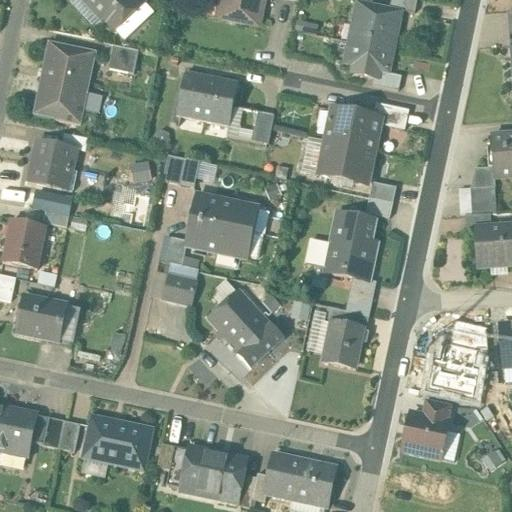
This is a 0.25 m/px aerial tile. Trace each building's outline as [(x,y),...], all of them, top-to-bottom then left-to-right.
[(147,5),(142,0),(80,0),(115,36),(147,5)] [(265,0),(222,0),(218,19),(260,28),(265,0)] [(417,1),(413,0),(391,0),(389,9),(403,12),(415,14),(417,1)] [(389,9),(356,2),(347,44),(394,54),(403,12),(389,9)] [(394,54),(347,44),(343,65),(353,68),(352,74),(373,79),(375,72),(390,75),(394,54)] [(97,55),(49,45),(34,117),(82,127),(97,55)] [(140,53),(115,48),(110,72),(135,77),(140,53)] [(239,83),(185,72),(176,118),(230,128),(239,83)] [(390,75),(375,72),(373,79),(372,87),(398,92),(402,77),(390,75)] [(409,111),(376,104),(372,121),(379,122),(379,126),(404,131),(409,111)] [(275,116),(257,113),(251,142),(269,146),(275,116)] [(372,121),(333,113),(326,143),(373,153),(379,126),(379,122),(372,121)] [(511,135),(491,137),(493,169),(494,181),(511,179),(511,135)] [(89,141),(66,136),(63,147),(78,150),(78,152),(86,153),(89,141)] [(63,147),(38,141),(28,185),(69,194),(78,152),(78,150),(63,147)] [(373,153),(326,143),(319,175),(366,185),(373,153)] [(185,161),(168,157),(163,184),(180,187),(185,161)] [(132,164),(133,181),(150,181),(150,163),(132,164)] [(493,169),(475,170),(470,191),(495,189),(494,181),(493,169)] [(395,189),(372,185),(369,200),(392,204),(395,189)] [(495,189),(470,191),(472,217),(490,216),(490,217),(496,217),(495,189)] [(470,191),(458,192),(460,218),(465,218),(472,217),(470,191)] [(259,210),(196,197),(191,223),(254,236),(259,210)] [(392,204),(369,200),(367,215),(389,219),(392,204)] [(69,218),(46,214),(44,225),(67,230),(69,218)] [(374,223),(337,216),(325,274),(353,280),(368,283),(368,282),(372,260),(366,259),(374,223)] [(472,217),(465,218),(466,233),(477,232),(476,231),(491,230),(490,217),(490,216),(472,217)] [(46,230),(11,223),(3,265),(37,272),(46,230)] [(254,236),(191,223),(187,243),(186,249),(187,249),(249,261),(254,236)] [(511,228),(491,230),(476,231),(477,232),(479,270),(511,267),(511,228)] [(187,243),(170,239),(166,264),(183,268),(187,249),(186,249),(187,243)] [(16,281),(0,277),(0,301),(11,304),(16,281)] [(197,284),(168,277),(162,303),(191,310),(197,284)] [(368,283),(353,280),(346,314),(369,318),(370,319),(378,284),(368,282),(368,283)] [(284,339),(240,292),(209,320),(241,355),(238,357),(251,370),(284,339)] [(68,307),(24,298),(16,336),(60,345),(61,343),(58,342),(64,308),(68,309),(68,307)] [(346,314),(327,310),(324,324),(332,326),(332,325),(362,331),(362,332),(366,333),(369,318),(346,314)] [(362,331),(332,325),(332,326),(324,363),(354,370),(362,332),(362,331)] [(511,327),(500,328),(503,374),(511,373),(511,327)] [(125,337),(114,335),(110,355),(120,358),(125,337)] [(452,408),(425,402),(421,418),(448,424),(452,408)] [(35,418),(0,410),(0,452),(27,458),(35,418)] [(421,418),(411,415),(402,452),(440,461),(448,424),(421,418)] [(152,433),(92,420),(83,461),(143,474),(152,433)] [(65,424),(49,421),(43,448),(59,451),(65,424)] [(80,428),(65,424),(59,451),(74,455),(80,428)] [(188,452),(162,446),(157,470),(169,472),(166,488),(180,491),(188,452)] [(245,464),(191,452),(191,451),(189,450),(188,452),(180,491),(180,493),(182,493),(182,492),(236,503),(239,503),(244,479),(247,462),(245,462),(245,464)] [(483,459),(489,469),(502,462),(497,452),(483,459)] [(334,471),(273,458),(269,478),(265,495),(267,495),(326,508),(334,471)] [(269,478),(258,476),(256,481),(252,502),(265,505),(267,495),(265,495),(269,478)] [(244,479),(239,503),(236,503),(235,508),(250,511),(252,502),(256,481),(244,479)]
